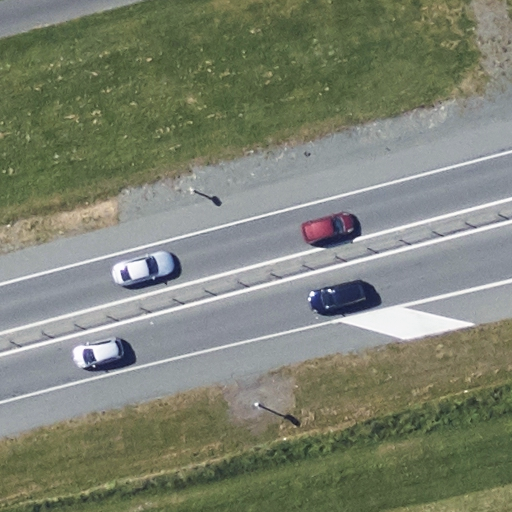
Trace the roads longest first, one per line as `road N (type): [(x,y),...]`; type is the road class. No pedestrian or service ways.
road 1 (trunk): [(0,317),(511,180)]
road 2 (trunk): [(511,249),(0,379)]
